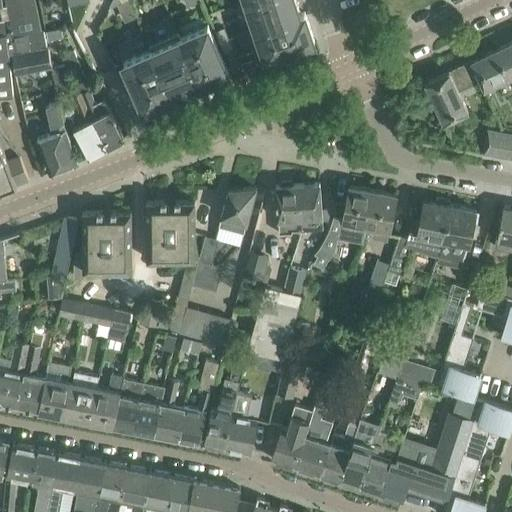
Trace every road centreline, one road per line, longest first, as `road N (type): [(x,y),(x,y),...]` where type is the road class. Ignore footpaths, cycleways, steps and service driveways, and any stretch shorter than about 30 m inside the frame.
road 1 (residential): [(0,418),(236,465),(364,511)]
road 2 (residential): [(0,212),(216,131)]
road 3 (residential): [(511,181),(398,157),(353,66)]
road 4 (residential): [(353,66),(493,0)]
road 5 (residential): [(216,131),(353,66)]
road 6 (residential): [(216,131),(349,163)]
